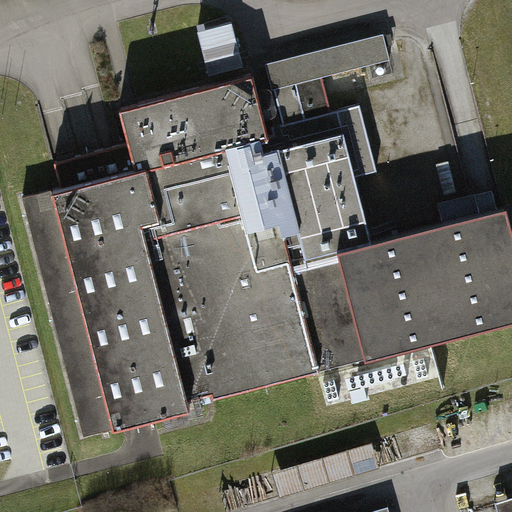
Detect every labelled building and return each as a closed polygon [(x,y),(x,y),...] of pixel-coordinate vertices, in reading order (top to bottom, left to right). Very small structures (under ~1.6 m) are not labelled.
[(511,316),(511,201),(499,205),(494,185),(438,200),(443,220),(377,237),(362,180),(382,174),(363,100),(335,107),(326,77),(368,66),(371,78),(390,74),(387,61),(394,59),(386,30),(269,61),(276,87),(263,90),(258,68),(135,100),(123,103),(132,140),(56,161),(62,184),(21,195),(83,430),(132,417),(135,429),(241,400),(238,389),(511,316)] [(375,111),(382,146),(398,142),(390,108),(375,111)] [(279,468),(286,494),(389,464),(381,439),(279,468)] [(234,507),(257,499),(250,476),(227,484),(234,507)] [(511,511),(511,495),(497,500),(500,511),(511,511)]
